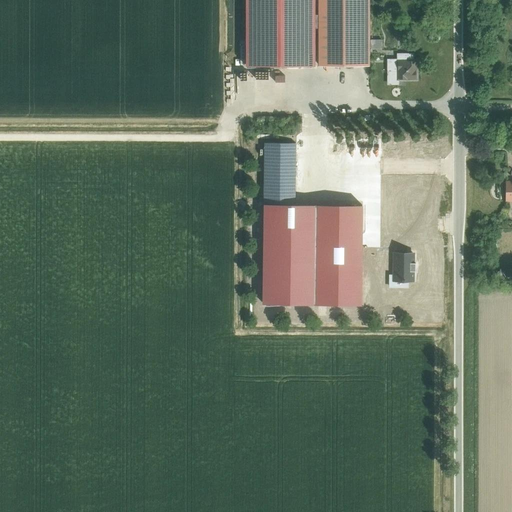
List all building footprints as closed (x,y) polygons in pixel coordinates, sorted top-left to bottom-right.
[(314,28),(317,28),(317,15),(315,15),(314,0),(245,0),(246,65),(314,65),(314,28)] [(369,66),(368,0),(317,0),(317,66),(369,66)] [(397,61),(397,81),(417,81),(417,61),(414,61),(414,54),(400,54),(400,61),(397,61)] [(259,148),(259,155),(264,155),(264,204),(295,204),(295,143),(264,143),(264,148),(259,148)] [(399,182),(415,182),(416,163),(399,163),(399,182)] [(324,199),(359,199),(359,189),(337,188),(338,180),(362,180),(362,167),(322,166),(322,180),(336,181),(335,188),(324,188),(324,199)] [(326,200),(325,218),(363,219),(364,201),(326,200)] [(314,204),(295,204),(264,204),(264,228),(262,228),(261,251),(261,292),(261,303),(273,303),(314,303),(314,204)] [(326,239),(326,254),(358,255),(359,240),(326,239)] [(394,253),(394,280),(413,280),(413,271),(415,271),(415,262),(413,262),(413,253),(394,253)]
